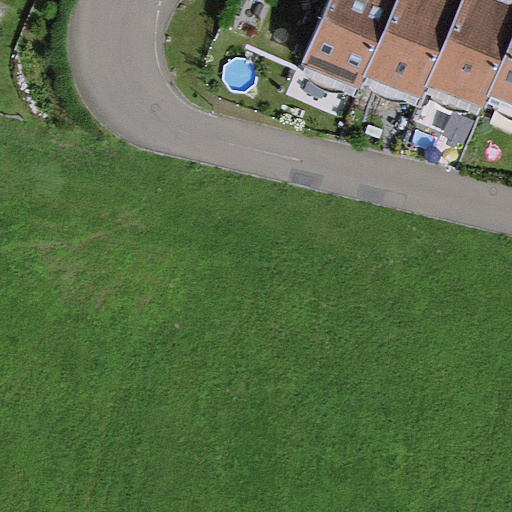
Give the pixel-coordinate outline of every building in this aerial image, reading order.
[(301,51),(322,0),(230,0),(214,40),(294,72),(301,51)] [(390,0),(322,0),(301,51),(358,76),(364,61),(390,0)] [(456,0),(390,0),(364,61),(421,85),(426,70),(456,0)] [(511,23),(511,0),(456,0),(426,70),(483,94),(487,82),(511,23)] [(511,92),(511,23),(487,82),(511,92)]
